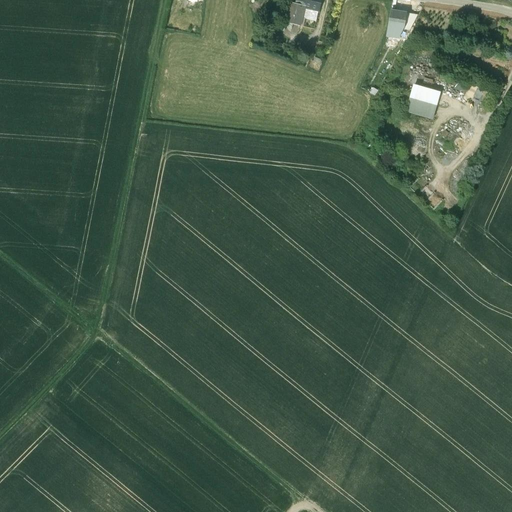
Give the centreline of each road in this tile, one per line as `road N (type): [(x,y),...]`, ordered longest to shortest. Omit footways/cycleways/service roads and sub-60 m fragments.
road 1 (track): [(0,443),(101,335),(164,0)]
road 2 (track): [(0,256),(324,511)]
